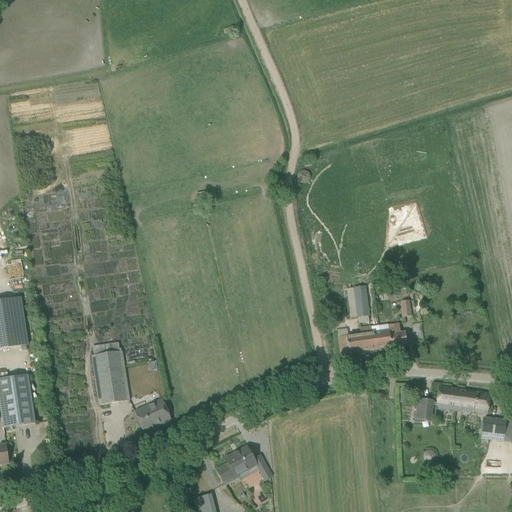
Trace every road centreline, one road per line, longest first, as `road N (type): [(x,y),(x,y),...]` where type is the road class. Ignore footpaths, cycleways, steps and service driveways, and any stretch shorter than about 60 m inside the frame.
road 1 (unclassified): [(13,503),(141,465),(326,381),(388,372),(511,378)]
road 2 (track): [(326,381),(286,196),(293,119),(242,0)]
